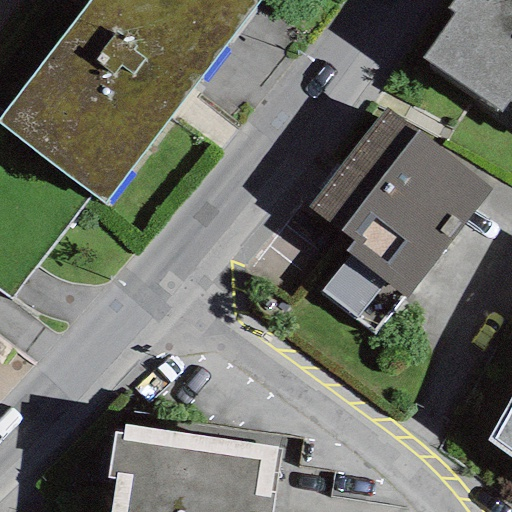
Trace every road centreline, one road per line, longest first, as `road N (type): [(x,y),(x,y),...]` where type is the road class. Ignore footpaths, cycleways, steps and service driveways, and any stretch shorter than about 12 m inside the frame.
road 1 (residential): [(351,0),(105,308)]
road 2 (residential): [(403,511),(249,394),(105,308)]
road 3 (residential): [(105,308),(0,421)]
